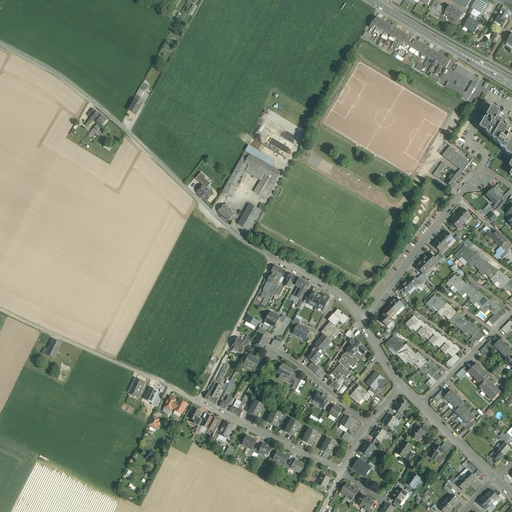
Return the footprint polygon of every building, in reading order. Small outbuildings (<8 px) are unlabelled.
[(470,0),(451,0),(466,8),(470,0)] [(478,0),(475,0),(471,8),(474,10),(480,1),(478,0)] [(480,1),(474,10),(481,14),(486,5),(480,1)] [(440,5),(435,2),(431,7),(436,10),(440,5)] [(463,14),(450,6),(444,15),(458,23),(463,14)] [(500,16),(499,15),(495,21),(503,26),(509,16),(506,14),(503,12),(500,16)] [(471,15),(469,18),(464,27),(474,33),(479,25),(472,20),(474,17),(471,15)] [(377,18),(375,21),(374,20),(370,27),(373,29),(375,26),(377,27),(381,20),(377,18)] [(385,22),(381,20),(377,27),(375,30),(379,33),(385,22)] [(379,33),(380,33),(383,35),(389,25),(385,22),(379,33)] [(389,25),(383,35),(386,36),(388,34),(390,35),(395,28),(389,25)] [(395,28),(390,35),(394,37),(393,39),(394,39),(395,40),(396,39),(400,32),(395,28)] [(400,32),(396,39),(395,40),(395,42),(394,42),(393,45),(395,46),(394,47),(396,48),(404,34),(400,32)] [(404,34),(396,48),(398,49),(400,45),(402,47),(404,44),(408,36),(404,34)] [(408,36),(404,44),(406,45),(405,48),(407,50),(409,47),(411,48),(413,44),(410,42),(412,39),(408,36)] [(413,44),(411,48),(417,51),(421,44),(415,40),(413,44)] [(421,44),(417,51),(420,53),(419,54),(422,56),(427,47),(421,44)] [(432,51),(427,47),(422,56),(425,58),(425,57),(428,58),(432,51)] [(438,54),(432,51),(428,58),(434,62),(434,61),(438,54)] [(438,54),(434,61),(434,62),(432,65),(435,66),(437,64),(440,65),(444,58),(438,54)] [(396,57),(408,65),(409,63),(397,55),(396,57)] [(444,58),(440,65),(436,71),(439,72),(441,69),(440,69),(442,67),(446,69),(450,61),(444,58)] [(142,83),(139,89),(144,91),(147,93),(150,88),(147,86),(147,85),(142,83)] [(139,89),(136,95),(141,97),(144,91),(139,89)] [(135,100),(129,111),(136,115),(143,104),(135,100)] [(493,138),(501,125),(503,121),(498,118),(499,116),(498,115),(500,111),(493,107),(487,117),(488,118),(487,120),(486,119),(480,129),(488,133),(487,134),(493,138)] [(107,120),(96,111),(90,119),(93,121),(97,124),(93,129),(97,132),(101,127),(107,120)] [(501,125),(493,138),(493,139),(498,143),(498,144),(501,146),(500,147),(506,151),(506,152),(511,156),(511,155),(511,137),(506,134),(508,130),(501,125)] [(269,132),(268,136),(283,143),(280,149),(289,154),(294,143),(269,132)] [(458,149),(452,144),(449,148),(455,153),(458,149)] [(275,161),(249,145),(245,151),(272,167),(275,161)] [(470,163),(465,160),(455,153),(449,148),(443,155),(464,171),(470,164),(470,163)] [(245,151),(223,191),(232,196),(246,172),(249,166),(264,175),(261,181),(254,192),(265,198),(275,181),(276,181),(281,172),(272,167),(245,151)] [(474,158),(469,155),(465,160),(470,163),(474,158)] [(442,162),(436,171),(439,174),(446,165),(442,162)] [(264,175),(249,166),(246,172),(261,181),(264,175)] [(460,176),(454,171),(450,177),(456,181),(460,176)] [(211,179),(206,176),(202,181),(207,184),(211,179)] [(456,181),(450,177),(446,183),(451,187),(456,181)] [(213,194),(204,185),(197,192),(207,201),(213,194)] [(494,188),(486,196),(495,205),(496,205),(501,199),(503,197),(494,188)] [(501,199),(496,205),(495,205),(493,207),(494,208),(496,210),(504,202),(501,199)] [(236,215),(224,205),(218,211),(229,221),(236,215)] [(243,227),(255,208),(250,205),(247,211),(242,221),(241,220),(238,224),(243,227)] [(255,208),(243,227),(248,230),(254,220),(254,221),(260,210),(255,208)] [(471,217),(463,209),(457,216),(465,223),(471,217)] [(465,223),(457,216),(450,222),(458,230),(465,223)] [(446,232),(440,239),(448,246),(454,240),(446,232)] [(497,232),(492,237),(501,247),(506,242),(497,232)] [(440,239),(433,245),(441,253),(448,246),(440,239)] [(468,239),(465,242),(470,247),(474,244),(468,239)] [(465,246),(455,256),(459,259),(462,256),(464,258),(464,259),(468,263),(475,255),(471,251),(470,252),(468,250),(465,246)] [(505,252),(500,248),(496,252),(501,256),(505,252)] [(435,259),(430,254),(423,261),(430,268),(432,265),(434,267),(438,262),(435,259)] [(479,258),(476,255),(468,263),(467,264),(470,267),(473,264),(476,266),(475,267),(479,271),(487,264),(483,260),(481,261),(479,258)] [(430,268),(423,261),(416,268),(424,276),(431,269),(430,268)] [(491,266),(487,263),(487,264),(479,271),(479,272),(482,275),(485,272),(487,274),(487,275),(491,279),(498,272),(494,268),(493,269),(491,267),(491,266)] [(275,266),(272,272),(273,273),(272,276),(275,278),(280,269),(275,266)] [(286,272),(280,269),(275,278),(273,283),(277,285),(277,284),(281,277),(283,278),(286,272)] [(503,275),(499,271),(491,279),(490,280),(494,283),(497,280),(500,283),(499,284),(503,287),(510,280),(506,276),(504,277),(502,275),(503,275)] [(290,274),(287,280),(284,285),(289,288),(292,282),(292,283),(292,282),(295,277),(290,274)] [(272,276),(271,275),(263,290),(268,293),(269,290),(273,283),(275,278),(272,276)] [(459,279),(455,275),(446,285),(450,288),(452,290),(454,288),(458,292),(466,284),(462,280),(460,282),(458,279),(459,279)] [(425,283),(419,277),(417,280),(416,279),(414,279),(413,279),(418,284),(417,284),(418,286),(423,285),(425,283)] [(406,283),(413,289),(417,284),(418,284),(413,279),(412,278),(407,282),(406,283)] [(305,282),(299,279),(295,286),(298,287),(294,296),(296,297),(297,297),(305,282)] [(511,279),(503,287),(502,288),(505,291),(508,288),(511,290),(510,291),(511,293),(511,279)] [(305,282),(297,297),(300,299),(301,300),(306,290),(307,290),(310,284),(305,282)] [(277,285),(273,283),(269,290),(276,294),(281,286),(277,284),(277,285)] [(413,289),(406,283),(399,290),(403,294),(405,291),(408,293),(413,289)] [(472,290),(470,287),(467,283),(458,292),(458,293),(461,296),(465,292),(467,294),(467,295),(471,299),(477,293),(473,288),(472,290)] [(484,297),(478,292),(471,299),(469,301),(473,305),(475,302),(482,308),(489,301),(485,297),(484,297)] [(262,304),(265,306),(266,305),(271,296),(267,293),(264,299),(262,304)] [(326,299),(319,295),(320,295),(317,293),(312,302),(315,303),(316,302),(323,305),(322,307),(327,299),(326,298),(326,299)] [(439,299),(435,296),(426,305),(429,308),(433,305),(439,311),(446,305),(441,301),(440,302),(438,299),(439,299)] [(396,298),(388,306),(396,313),(403,306),(403,305),(400,303),(396,298)] [(495,306),(493,304),(493,303),(490,300),(482,308),(480,309),(484,313),(484,312),(488,309),(491,311),(490,312),(494,316),(495,315),(497,313),(500,310),(501,309),(497,305),(495,306)] [(457,313),(447,304),(446,305),(439,311),(438,313),(441,316),(444,314),(447,316),(446,317),(450,321),(457,313)] [(396,313),(388,306),(383,311),(385,313),(391,319),(396,313)] [(334,313),(328,320),(330,322),(335,326),(340,320),(343,322),(347,318),(349,319),(349,318),(338,309),(334,314),(334,313)] [(280,318),(270,312),(265,322),(275,327),(280,318)] [(463,318),(461,316),(458,312),(457,313),(450,321),(449,322),(452,325),(453,325),(455,322),(457,325),(461,329),(468,322),(464,317),(463,318)] [(391,319),(385,313),(379,319),(387,327),(393,321),(391,319)] [(419,322),(414,316),(406,325),(410,329),(412,326),(418,332),(425,325),(420,321),(419,322)] [(258,322),(249,317),(246,322),(256,327),(258,322)] [(301,321),(295,318),(292,324),(297,327),(298,325),(299,325),(301,321)] [(473,324),(469,321),(468,322),(461,329),(460,330),(464,334),(464,333),(467,330),(469,332),(469,333),(473,337),(474,336),(476,334),(478,331),(480,330),(476,326),(475,327),(472,325),(473,324)] [(330,322),(321,333),(328,339),(334,333),(337,336),(341,331),(335,326),(330,322)] [(431,330),(426,324),(425,325),(418,332),(417,333),(421,337),(424,335),(430,340),(437,333),(432,329),(431,330)] [(299,325),(298,325),(297,327),(294,334),(306,340),(309,334),(306,333),(306,332),(307,329),(299,325)] [(443,338),(437,333),(430,340),(429,341),(433,345),(436,343),(441,349),(448,342),(443,337),(443,338)] [(260,334),(255,343),(254,345),(255,348),(259,350),(262,350),(263,347),(268,338),(260,334)] [(247,335),(244,341),(247,343),(250,344),(253,339),(247,335)] [(324,335),(314,346),(316,347),(322,352),(331,342),(328,339),(324,335)] [(404,346),(394,336),(385,345),(389,349),(391,346),(398,353),(404,346)] [(276,340),(274,339),(271,345),(279,349),(284,340),(277,337),(276,340)] [(241,339),(237,338),(232,348),(242,353),(247,343),(244,341),(243,341),(241,340),(241,339)] [(61,343),(52,339),(47,349),(45,355),(53,359),(61,343)] [(507,347),(500,340),(496,344),(494,346),(500,353),(507,347)] [(357,341),(353,345),(352,344),(347,351),(348,352),(353,357),(359,350),(363,353),(366,349),(357,341)] [(455,346),(449,341),(448,342),(441,349),(440,350),(445,354),(447,351),(453,357),(455,355),(460,350),(455,346)] [(416,354),(406,344),(404,346),(398,353),(396,354),(400,358),(404,355),(409,361),(416,354)] [(316,347),(311,352),(312,353),(308,358),(312,362),(315,365),(324,354),(322,352),(316,347)] [(511,354),(511,351),(507,347),(500,353),(504,357),(505,356),(507,359),(511,355),(511,354)] [(353,357),(348,352),(345,356),(344,356),(339,362),(340,364),(346,369),(352,363),(355,365),(358,361),(353,357)] [(428,362),(418,352),(416,354),(409,361),(408,362),(412,367),(416,363),(421,369),(428,362)] [(260,361),(249,356),(244,364),(255,370),(257,366),(260,361)] [(225,364),(229,366),(237,370),(240,363),(233,360),(232,362),(224,358),(222,362),(224,363),(225,364)] [(439,370),(429,361),(428,362),(421,369),(420,371),(424,375),(427,371),(433,377),(435,375),(439,370)] [(222,362),(212,380),(215,381),(224,363),(222,362)] [(220,374),(216,382),(220,383),(229,366),(225,364),(220,374)] [(340,364),(331,374),(335,378),(339,381),(343,377),(342,377),(344,375),(347,378),(351,373),(346,369),(340,364)] [(490,377),(476,364),(468,372),(481,385),(488,379),(490,377)] [(293,371),(283,365),(281,368),(280,368),(277,373),(284,376),(283,379),(290,382),(294,375),(292,374),(293,371)] [(264,369),(257,366),(255,370),(254,372),(261,375),(264,369)] [(380,376),(376,373),(367,383),(372,387),(375,389),(378,386),(378,385),(378,384),(379,385),(380,384),(383,387),(387,382),(380,376)] [(298,377),(294,375),(290,382),(294,385),(295,384),(298,378),(300,374),(298,377)] [(145,383),(136,379),(129,393),(129,394),(130,394),(138,397),(145,383)] [(481,385),(479,388),(492,401),(501,392),(488,379),(481,385)] [(215,383),(210,391),(211,392),(210,394),(214,396),(219,385),(215,383)] [(219,385),(214,396),(217,398),(223,387),(219,385)] [(360,386),(350,397),(358,403),(363,397),(366,400),(370,396),(370,395),(367,393),(360,386)] [(451,390),(445,397),(449,402),(456,395),(451,390)] [(210,394),(208,393),(205,399),(210,402),(214,396),(210,394)] [(321,394),(319,393),(318,393),(315,398),(314,400),(322,406),(326,400),(327,398),(325,396),(321,394)] [(157,400),(145,394),(142,401),(154,407),(157,400)] [(233,399),(230,405),(231,405),(233,406),(234,406),(237,400),(239,395),(236,394),(233,399)] [(456,395),(449,402),(453,406),(460,399),(456,395)] [(217,398),(214,396),(210,402),(216,405),(219,399),(217,398)] [(172,408),(176,401),(176,400),(170,397),(168,401),(166,403),(166,404),(164,408),(171,411),(172,408)] [(225,402),(223,401),(220,407),(226,409),(226,408),(228,409),(231,405),(230,405),(233,399),(228,397),(225,402)] [(460,399),(453,406),(458,410),(462,405),(464,403),(460,399)] [(176,401),(172,408),(174,410),(182,415),(188,404),(179,400),(178,402),(176,401)] [(322,406),(321,408),(325,410),(330,402),(326,400),(322,406)] [(409,405),(401,400),(394,409),(398,412),(402,415),(404,411),(408,405),(408,406),(409,405)] [(264,405),(256,401),(253,406),(253,405),(251,408),(252,408),(249,413),(258,418),(264,405)] [(466,410),(462,405),(458,410),(455,412),(460,416),(466,410)] [(234,406),(233,406),(230,412),(235,414),(238,409),(234,406)] [(342,410),(335,406),(330,414),(337,419),(342,410)] [(202,412),(194,408),(189,418),(192,419),(191,422),(195,424),(199,418),(202,412)] [(241,410),(238,409),(235,414),(241,417),(244,412),(241,410)] [(282,415),(274,410),(271,415),(269,418),(270,418),(267,423),(276,427),(282,415)] [(466,410),(460,416),(464,421),(471,414),(466,410)] [(394,418),(389,414),(383,423),(391,429),(392,428),(391,427),(392,425),(393,425),(397,420),(394,418)] [(471,414),(464,421),(468,425),(475,418),(471,414)] [(204,422),(202,426),(207,429),(213,418),(208,415),(204,422)] [(353,421),(346,416),(339,428),(346,432),(349,428),(350,428),(351,426),(351,425),(353,421)] [(160,420),(154,417),(150,425),(156,428),(156,427),(158,428),(161,422),(159,421),(160,420)] [(213,418),(207,429),(212,431),(215,427),(218,420),(213,418)] [(301,424),(292,420),(290,425),(289,424),(288,427),(286,432),(294,437),(301,424)] [(473,421),(467,428),(469,430),(475,424),(473,421)] [(234,426),(225,422),(221,429),(219,434),(220,435),(218,439),(225,442),(227,438),(228,438),(234,426)] [(417,426),(410,436),(418,441),(425,432),(424,432),(422,430),(417,426)] [(214,434),(212,438),(213,438),(217,440),(218,439),(220,435),(219,434),(221,429),(218,427),(214,434)] [(384,432),(378,427),(372,436),(375,439),(380,442),(380,441),(383,436),(383,437),(384,436),(382,435),(384,432)] [(318,433),(310,429),(307,434),(305,436),(306,436),(303,441),(312,446),(318,433)] [(346,432),(342,438),(348,442),(352,436),(346,432)] [(257,440),(247,436),(242,445),(250,450),(252,450),(253,448),(257,440)] [(337,443),(328,438),(326,443),(325,443),(324,446),(322,451),(330,455),(337,443)] [(412,447),(404,441),(397,452),(402,455),(403,455),(406,457),(406,456),(407,457),(407,459),(410,461),(411,460),(413,458),(413,456),(414,454),(412,453),(411,454),(410,454),(408,454),(412,447)] [(371,444),(367,442),(361,451),(366,454),(367,452),(370,455),(375,448),(376,447),(371,444)] [(510,448),(504,443),(498,450),(504,455),(510,448)] [(272,448),(263,444),(262,447),(258,454),(259,454),(267,458),(268,457),(272,448)] [(441,448),(436,445),(428,455),(436,460),(435,461),(440,464),(443,460),(439,457),(443,450),(441,448)] [(235,450),(230,447),(226,455),(231,458),(235,450)] [(498,450),(492,458),(498,463),(504,455),(498,450)] [(289,457),(278,451),(273,461),(284,466),(285,464),(289,457)] [(377,466),(370,462),(369,464),(359,458),(352,469),(365,477),(371,469),(374,471),(377,466)] [(305,465),(295,460),(291,469),(300,474),(305,465)] [(469,472),(466,474),(463,477),(470,485),(472,483),(476,479),(469,471),(469,472)] [(414,474),(413,475),(412,474),(406,482),(414,487),(418,481),(419,482),(421,479),(414,474)] [(330,479),(322,475),(317,485),(318,485),(324,488),(325,489),(330,479)] [(470,485),(463,477),(459,481),(457,484),(457,483),(456,484),(463,491),(468,487),(467,487),(470,485)] [(351,487),(347,484),(341,492),(346,496),(353,487),(351,486),(351,487)] [(354,488),(353,487),(346,496),(352,500),(355,496),(358,492),(354,489),(354,488)] [(409,494),(399,488),(396,492),(395,492),(394,493),(403,499),(406,501),(409,496),(409,495),(409,494)] [(499,498),(491,490),(487,494),(488,494),(485,497),(492,504),(496,501),(495,500),(498,498),(499,498)] [(403,499),(394,493),(393,494),(394,495),(391,499),(395,502),(399,505),(400,505),(403,499)] [(360,499),(357,504),(363,508),(369,499),(368,498),(367,498),(363,495),(360,499)] [(458,502),(451,495),(450,495),(451,495),(448,498),(445,501),(452,508),(454,506),(458,502)] [(492,504),(485,497),(483,499),(479,503),(486,510),(489,507),(492,504)] [(371,499),(369,499),(363,508),(368,511),(371,509),(374,503),(370,500),(371,499)] [(452,508),(445,501),(441,505),(442,505),(439,508),(443,511),(448,511),(450,511),(452,508)]
